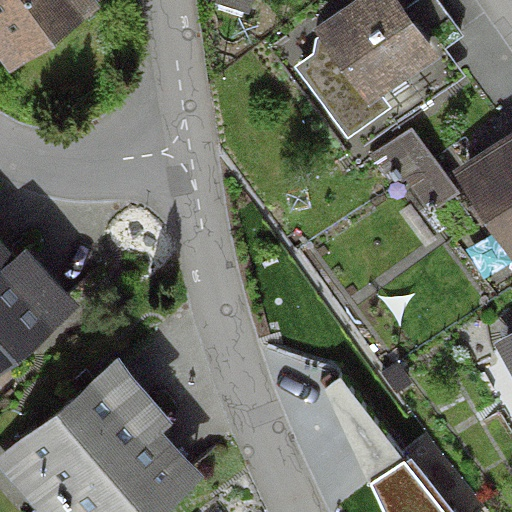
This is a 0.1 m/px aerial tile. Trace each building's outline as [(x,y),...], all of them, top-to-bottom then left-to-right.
[(0,0),(0,26),(16,48),(72,6),(67,0),(0,0)] [(296,65),(343,129),(379,103),(367,87),(424,45),(390,0),(357,0),(319,28),(329,41),(296,65)] [(425,160),(402,128),(366,154),(390,186),(402,177),(425,160)] [(511,247),(511,138),(462,171),(478,196),(465,205),(477,222),(490,214),(511,247)] [(449,192),(425,160),(402,177),(425,210),(449,192)] [(0,264),(0,265),(9,258),(9,257),(0,264)] [(0,354),(54,307),(9,258),(0,265),(0,354)] [(53,498),(53,499),(144,418),(102,368),(11,448),(54,497),(53,498)] [(144,418),(53,499),(64,511),(137,511),(177,477),(135,429),(145,419),(144,418)] [(448,511),(409,462),(376,484),(388,511),(448,511)]
